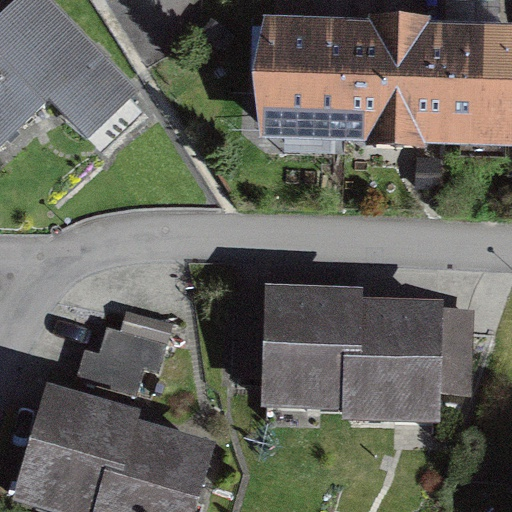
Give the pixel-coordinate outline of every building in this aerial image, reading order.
[(99,127),(131,98),(36,0),(22,0),(0,21),(0,146),(48,99),(62,112),(74,101),(99,127)] [(348,37),(273,34),(270,134),(345,137),(348,37)] [(376,138),(377,129),(414,130),(413,139),(445,140),(448,40),(413,39),(412,59),(382,58),(383,38),(348,37),(345,137),(376,138)] [(511,142),(511,42),(448,40),(445,140),(511,142)] [(355,303),(239,299),(236,377),(268,378),(268,390),(306,391),(306,405),(348,407),(354,313),(355,303)] [(464,395),(467,317),(354,313),(348,407),(348,417),(393,418),(394,404),(432,406),(432,394),(464,395)] [(110,332),(101,358),(144,371),(155,376),(165,347),(110,332)] [(132,399),(144,371),(101,358),(87,353),(78,381),(132,399)] [(130,423),(50,400),(25,486),(62,496),(58,510),(65,511),(102,511),(128,432),(130,423)] [(128,432),(102,511),(189,511),(201,471),(205,455),(128,432)]
